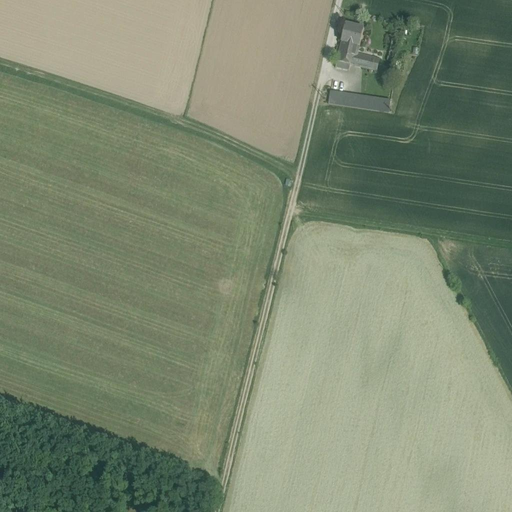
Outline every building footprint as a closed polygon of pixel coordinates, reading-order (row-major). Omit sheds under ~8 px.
[(341,43),(360,47),(364,29),(346,25),(341,43)] [(360,47),(341,43),(337,62),(354,67),(357,55),(357,56),(360,47)] [(357,55),(354,67),(372,71),(375,59),(357,56),(357,55)] [(330,92),(328,105),(353,109),(354,96),(330,92)] [(354,96),(353,109),(388,114),(391,100),(354,96)]
